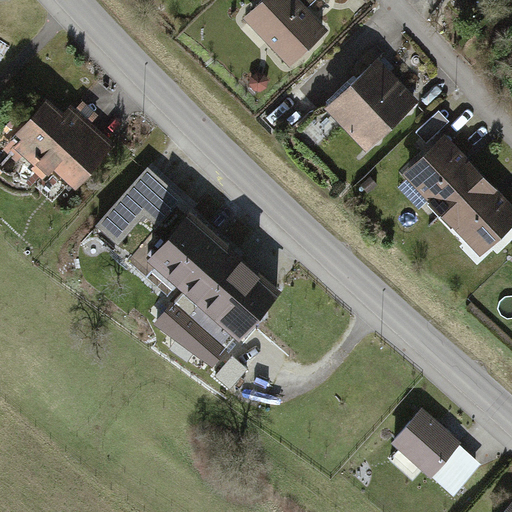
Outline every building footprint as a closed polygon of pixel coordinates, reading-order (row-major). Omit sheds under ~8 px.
[(296,0),(266,0),(247,18),(290,64),(325,31),(302,6),(296,0)] [(374,59),(326,108),(371,152),(419,103),(374,59)] [(64,114),(46,99),(6,148),(72,201),(118,143),(71,106),(64,114)] [(511,205),(447,138),(408,175),(481,252),(511,222),(511,205)] [(189,216),(150,260),(199,303),(175,329),(215,364),(228,350),(248,367),(297,312),(189,216)] [(423,410),(393,443),(433,478),(463,444),(423,410)]
